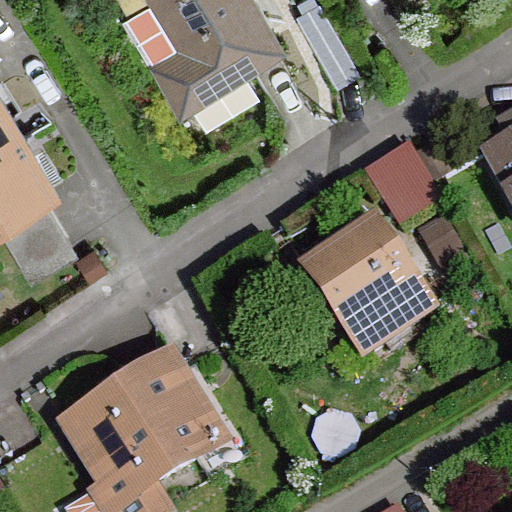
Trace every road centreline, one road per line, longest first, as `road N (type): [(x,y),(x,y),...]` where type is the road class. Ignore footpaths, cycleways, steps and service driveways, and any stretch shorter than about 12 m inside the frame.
road 1 (residential): [(511,53),(0,394)]
road 2 (residential): [(511,415),(344,511)]
